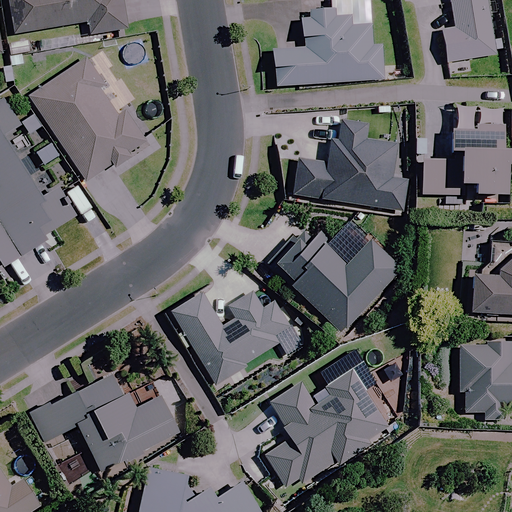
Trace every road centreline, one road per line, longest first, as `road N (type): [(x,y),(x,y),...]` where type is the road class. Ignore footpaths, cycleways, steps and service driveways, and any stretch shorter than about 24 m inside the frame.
road 1 (residential): [(0,351),(197,220),(214,187),(218,143),(200,0)]
road 2 (unknown): [(216,95),(507,97)]
